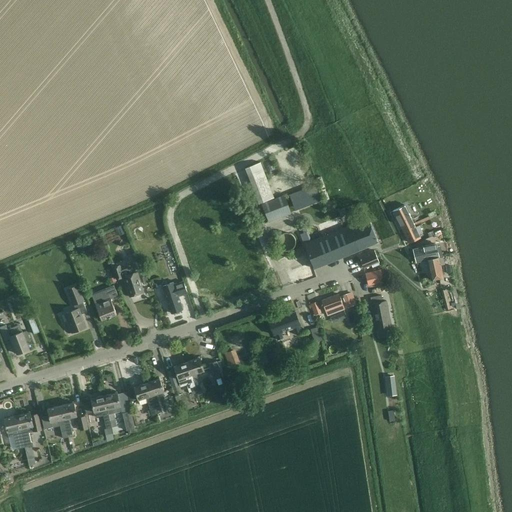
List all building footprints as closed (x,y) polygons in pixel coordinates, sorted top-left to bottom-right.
[(258,204),(273,198),(260,162),(245,168),(258,204)] [(316,178),(320,189),(325,188),(320,176),(316,178)] [(317,184),(289,195),(295,211),(317,202),(323,199),(317,184)] [(324,201),(329,199),(325,188),(320,189),(324,201)] [(268,222),(291,213),(284,195),(261,204),(268,222)] [(404,206),(393,211),(401,227),(403,231),(408,229),(414,226),(412,221),(405,206),(404,206)] [(305,243),(304,244),(314,268),(323,265),(359,250),(372,245),(377,243),(369,221),(350,228),(349,226),(311,241),(305,243)] [(408,229),(403,231),(408,242),(420,237),(414,226),(408,229)] [(439,258),(439,257),(436,244),(413,249),(416,263),(426,260),(439,258)] [(380,265),(374,252),(374,251),(359,257),(363,268),(371,264),(373,268),(380,265)] [(439,258),(426,260),(431,280),(443,277),(441,266),(445,265),(444,262),(446,262),(445,259),(443,260),(442,257),(439,257),(439,258)] [(114,267),(112,268),(116,280),(123,278),(129,296),(143,292),(137,272),(136,272),(122,276),(121,270),(119,265),(114,267)] [(368,285),(383,282),(380,270),(366,273),(368,285)] [(187,294),(182,281),(174,284),(173,282),(162,286),(171,313),(182,310),(178,296),(187,294)] [(73,305),(83,301),(77,285),(67,289),(73,305)] [(101,296),(93,299),(95,304),(101,320),(116,314),(111,302),(119,299),(114,285),(106,288),(99,291),(101,296)] [(454,287),(451,288),(455,301),(457,308),(457,309),(461,308),(454,287)] [(443,311),(446,311),(446,310),(450,309),(445,290),(441,291),(445,307),(442,308),(443,311)] [(347,308),(354,305),(349,294),(343,296),(347,308)] [(327,316),(344,310),(339,295),(322,301),(327,316)] [(382,302),(381,296),(370,298),(376,330),(391,327),(386,301),(382,302)] [(71,333),(87,327),(82,314),(87,312),(83,302),(74,305),(75,310),(64,314),(71,333)] [(317,302),(310,304),(314,315),(321,313),(317,302)] [(281,316),(287,330),(292,328),(294,334),(300,331),(299,326),(300,325),(295,311),(281,316)] [(281,333),(287,330),(281,316),(268,321),(273,336),(275,335),(277,340),(283,338),(281,333)] [(33,317),(28,319),(34,334),(39,332),(33,317)] [(314,342),(322,340),(320,334),(321,334),(318,327),(310,330),(314,342)] [(22,331),(10,336),(11,339),(17,354),(29,349),(27,345),(22,332),(22,331)] [(266,351),(265,351),(269,362),(274,360),(282,358),(281,354),(280,352),(279,349),(278,346),(266,351)] [(199,357),(187,362),(191,375),(193,380),(198,378),(196,374),(204,371),(199,357)] [(208,364),(213,379),(221,377),(216,361),(208,364)] [(187,362),(174,366),(178,380),(181,386),(187,384),(188,389),(190,389),(192,395),(197,393),(195,387),(193,380),(191,375),(187,362)] [(174,395),(180,393),(177,387),(178,387),(173,369),(167,371),(174,395)] [(386,388),(395,387),(394,376),(385,377),(386,388)] [(147,383),(157,413),(162,412),(160,405),(158,399),(156,394),(164,392),(160,378),(147,383)] [(152,415),(157,413),(147,383),(133,387),(140,405),(148,402),(152,415)] [(136,399),(132,389),(126,391),(130,401),(136,399)] [(117,392),(104,395),(108,414),(113,413),(121,411),(120,406),(117,392)] [(111,427),(110,421),(108,414),(104,395),(91,398),(95,417),(103,415),(104,422),(106,428),(111,427)] [(74,402),(61,405),(64,419),(65,424),(70,423),(69,418),(77,416),(74,402)] [(49,415),(41,417),(44,429),(52,427),(60,425),(63,438),(68,437),(67,431),(65,424),(64,419),(61,405),(47,408),(49,415)] [(135,429),(135,426),(131,411),(122,413),(126,431),(132,429),(132,432),(137,431),(136,428),(135,429)] [(17,415),(24,447),(25,447),(26,452),(27,455),(31,454),(30,447),(33,447),(32,442),(31,443),(30,439),(29,433),(41,430),(38,414),(31,415),(30,412),(17,415)] [(19,448),(24,447),(17,415),(4,418),(7,432),(8,437),(15,436),(16,442),(17,448),(19,448)] [(80,431),(87,429),(85,416),(77,418),(80,431)] [(104,429),(106,439),(107,441),(114,439),(113,437),(113,434),(111,427),(106,428),(104,429)]
